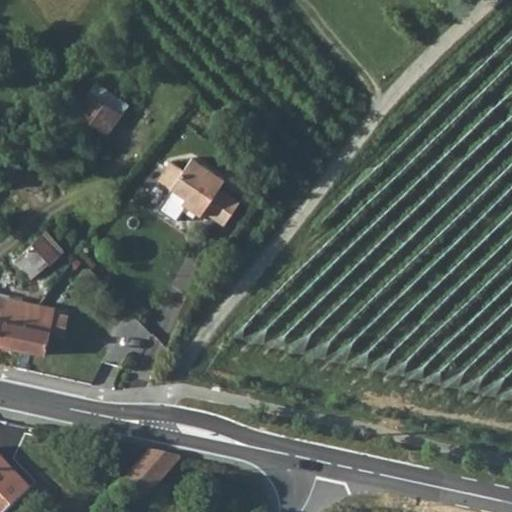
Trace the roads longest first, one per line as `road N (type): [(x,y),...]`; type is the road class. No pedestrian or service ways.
road 1 (track): [(479,0),(376,112),(156,403)]
road 2 (secondary): [(337,466),(0,390)]
road 3 (secondary): [(511,504),(337,466)]
